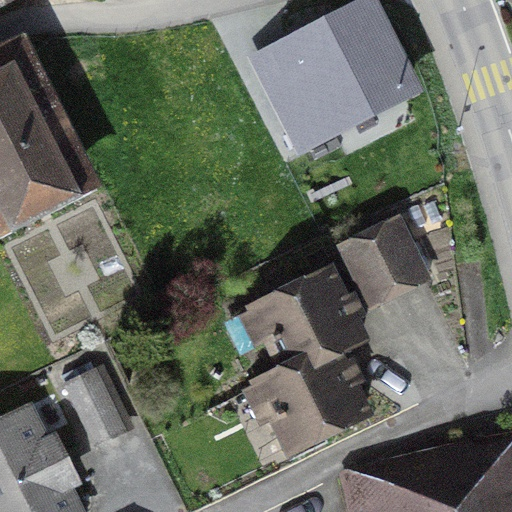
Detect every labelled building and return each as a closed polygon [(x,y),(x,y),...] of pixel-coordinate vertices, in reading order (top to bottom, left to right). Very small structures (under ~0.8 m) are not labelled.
[(368,6),(291,43),(332,128),(409,90),(368,6)] [(0,238),(8,254),(118,211),(36,46),(0,62),(0,238)] [(370,314),(433,294),(411,235),(342,257),(370,314)] [(241,318),(270,379),(331,350),(357,337),(328,276),(241,318)] [(364,418),(331,350),(270,379),(249,389),(282,457),(364,418)] [(93,371),(65,386),(95,449),(128,435),(93,371)] [(0,511),(85,511),(43,420),(0,439),(0,511)] [(349,511),(511,511),(511,508),(495,439),(338,476),(349,511)]
